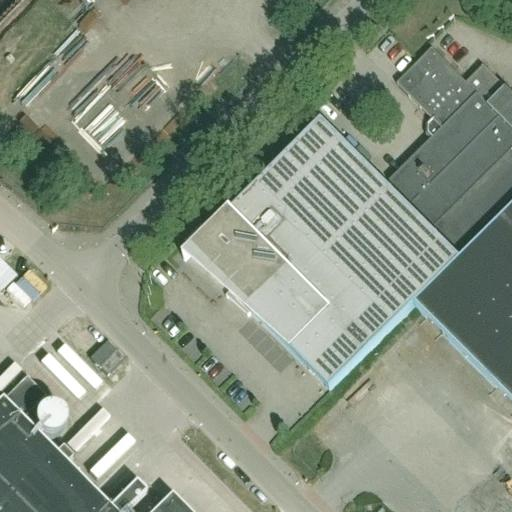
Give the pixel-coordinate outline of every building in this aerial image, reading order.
[(511,97),(506,92),(501,97),(490,87),(496,82),(483,69),(466,86),(433,52),(396,87),(410,100),(420,110),(419,110),(420,111),(421,111),(431,121),(430,121),(432,123),(432,122),(434,124),(429,128),(429,138),(433,142),(443,133),(488,178),(511,155),(511,154),(511,97)] [(415,310),(461,264),(322,125),(190,256),(191,258),(193,256),(330,394),(415,310)] [(397,176),(396,177),(397,178),(390,184),(458,254),(511,201),(511,155),(488,178),(443,133),(433,142),(434,143),(433,144),(432,143),(431,144),(432,145),(421,155),(420,154),(419,155),(420,155),(409,166),(409,165),(408,166),(408,167),(398,177),(397,176)] [(511,406),(511,213),(461,264),(415,310),(511,406)] [(182,511),(170,499),(157,511),(130,511),(146,496),(135,486),(108,511),(107,511),(19,424),(44,399),(26,381),(1,406),(0,405),(0,511),(182,511)]
